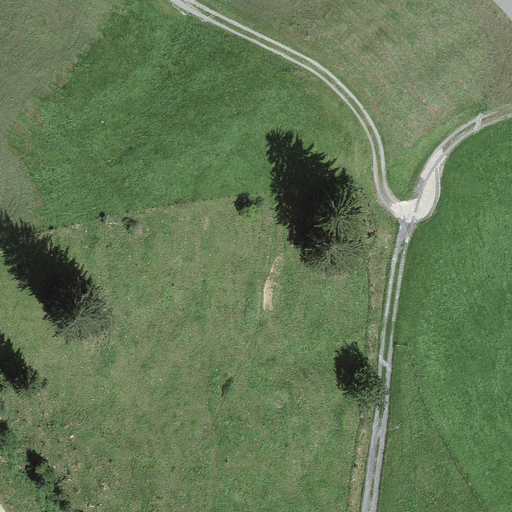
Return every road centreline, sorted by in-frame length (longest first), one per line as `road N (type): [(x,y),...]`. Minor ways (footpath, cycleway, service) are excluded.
road 1 (track): [(369,511),(395,284),(413,210),(433,164),(458,134),(511,111)]
road 2 (track): [(183,0),(335,84),(377,145),(388,203),(413,210)]
